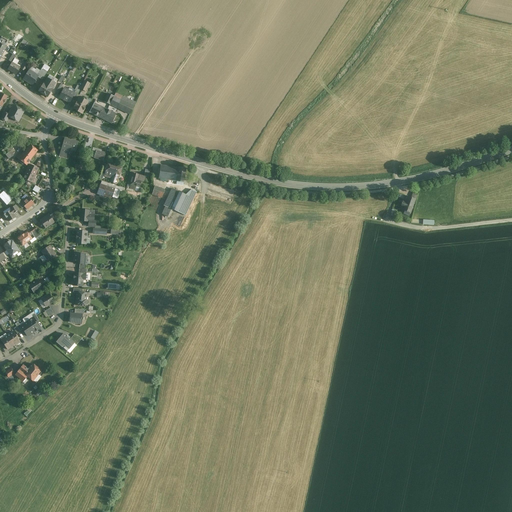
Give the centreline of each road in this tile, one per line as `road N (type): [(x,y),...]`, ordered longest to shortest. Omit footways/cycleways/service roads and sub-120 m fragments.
road 1 (tertiary): [(511,150),(423,178),(316,187),(222,168),(53,113)]
road 2 (residential): [(0,367),(59,323),(67,221),(50,192)]
road 3 (track): [(131,141),(199,39)]
